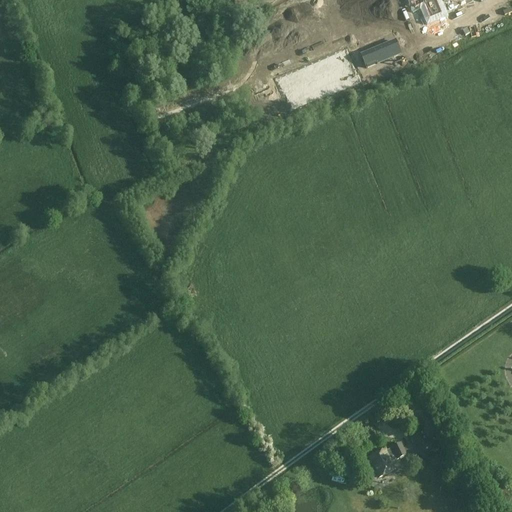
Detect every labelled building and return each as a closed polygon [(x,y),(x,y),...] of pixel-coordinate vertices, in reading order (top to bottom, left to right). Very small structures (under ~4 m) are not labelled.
[(371,0),(370,0),(366,4),(371,9),(376,5),(371,0)] [(418,0),(421,4),(419,5),(426,20),(439,14),(432,0),(418,0)] [(340,12),(325,20),(331,31),(346,23),(340,12)] [(316,29),(325,27),(323,18),(307,22),(308,27),(315,25),(316,29)] [(388,36),(355,50),(360,62),(393,47),(388,36)] [(332,44),(284,59),(286,67),(297,64),(298,67),(335,55),(332,44)] [(283,95),(344,74),(338,56),(276,76),(283,95)] [(413,445),(403,450),(406,456),(416,452),(416,451),(418,450),(420,454),(428,450),(429,452),(438,448),(434,439),(427,442),(422,430),(411,435),(415,444),(413,445)] [(386,451),(369,459),(374,469),(375,469),(379,479),(395,471),(391,463),(398,460),(406,456),(403,450),(401,445),(393,448),(394,450),(387,453),(386,451)]
